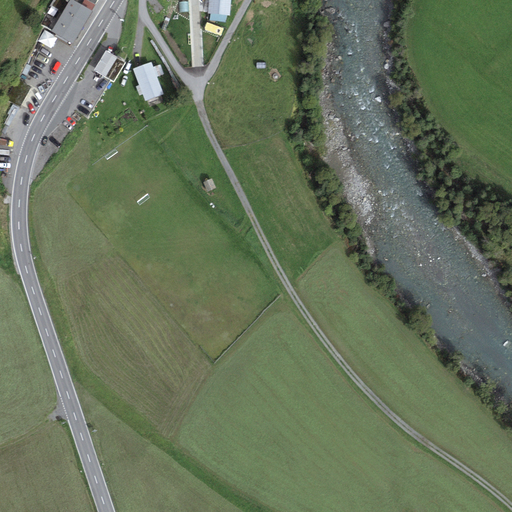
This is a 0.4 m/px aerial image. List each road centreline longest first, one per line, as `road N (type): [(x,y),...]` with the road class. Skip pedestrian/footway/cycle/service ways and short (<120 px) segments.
road 1 (track): [(197,0),(200,107),(265,242),(328,344),(396,420),(511,511)]
road 2 (primary): [(114,0),(31,140),(18,225),(106,511)]
road 3 (residential): [(249,0),(197,80),(181,73),(141,0)]
